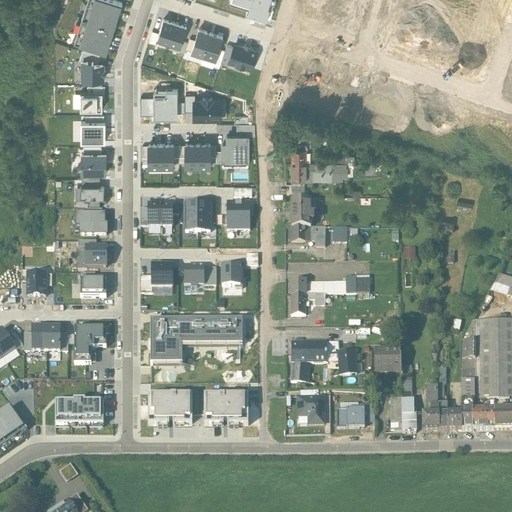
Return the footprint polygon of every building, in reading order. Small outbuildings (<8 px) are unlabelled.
[(122,2),(115,0),(89,0),(89,2),(87,1),(77,31),(79,32),(76,41),(107,51),(122,2)] [(231,0),(247,5),(246,10),(267,17),(271,0),(231,0)] [(159,33),(157,38),(169,42),(175,22),(168,20),(163,19),(159,33)] [(180,46),(182,40),(187,26),(180,24),(175,22),(169,42),(180,46)] [(192,50),(204,54),(211,32),(204,30),(199,28),(195,39),(192,50)] [(157,38),(159,33),(152,30),(148,42),(155,44),(157,38)] [(217,33),(211,32),(204,54),(216,58),(219,47),(223,36),(217,33)] [(192,50),(195,39),(190,37),(188,42),(186,48),(192,50)] [(188,42),(182,40),(180,46),(178,52),(184,53),(186,48),(188,42)] [(227,43),(225,49),(221,60),(228,62),(229,59),(234,45),(227,43)] [(234,43),(234,45),(229,59),(236,62),(238,64),(242,65),(245,64),(252,66),(257,50),(234,43)] [(219,47),(216,58),(214,64),(219,66),(221,60),(225,49),(219,47)] [(79,59),(82,59),(93,59),(93,62),(97,62),(100,55),(82,49),(79,59)] [(103,62),(97,62),(93,62),(93,59),(82,59),(82,79),(103,79),(103,62)] [(154,96),(153,114),(153,117),(162,117),(162,115),(177,115),(177,90),(166,90),(166,95),(165,95),(165,96),(154,96)] [(102,109),(102,91),(87,91),(80,91),(80,109),(102,109)] [(185,112),(194,112),(194,99),(195,99),(195,95),(185,95),(185,112)] [(154,96),(140,96),(140,115),(141,115),(141,114),(153,114),(154,96)] [(195,99),(194,99),(194,112),(194,118),(221,118),(221,99),(212,100),(212,98),(202,98),(202,99),(195,99)] [(105,140),(105,121),(81,121),(81,141),(105,140)] [(247,124),(236,124),(237,136),(248,136),(255,136),(255,124),(247,124)] [(228,144),(223,144),(222,151),(222,163),(222,166),(248,166),(248,136),(237,136),(233,136),(228,136),(228,142),(228,144)] [(148,166),(161,166),(161,144),(154,144),(149,144),(148,166)] [(167,144),(161,144),(161,166),(173,166),(174,144),(167,144)] [(186,166),(198,166),(198,144),(192,144),(185,144),(186,166)] [(204,144),(198,144),(198,166),(211,166),(211,144),(204,144)] [(306,149),(291,149),(291,163),(306,162),(306,149)] [(106,153),(81,153),(81,173),(106,173),(106,153)] [(306,162),(291,163),(291,181),(306,181),(305,172),(308,172),(308,170),(313,170),(313,178),(316,178),(316,177),(323,177),(323,179),(342,179),(342,167),(335,167),(335,162),(306,162)] [(82,179),(82,187),(100,187),(100,179),(82,179)] [(291,196),(303,196),(303,193),(304,193),(304,185),(292,185),(291,196)] [(88,205),(100,205),(106,205),(106,197),(104,197),(104,187),(100,187),(82,187),(80,187),(80,197),(84,197),(84,205),(88,205)] [(252,187),(234,187),(234,199),(252,199),(252,187)] [(303,203),(291,203),(291,218),(288,218),(288,223),(291,223),(292,230),(310,230),(310,224),(313,224),(313,216),(310,216),(310,210),(316,210),(316,203),(303,203)] [(250,204),(227,204),(227,232),(250,232),(250,204)] [(185,234),(198,234),(198,206),(185,206),(185,207),(185,225),(185,234)] [(210,206),(198,206),(198,234),(210,234),(210,225),(211,207),(210,206)] [(173,207),(160,208),(161,229),(173,229),(173,207)] [(149,229),(161,229),(160,208),(148,208),(149,229)] [(84,218),(78,218),(78,228),(81,228),(81,237),(107,237),(107,228),(104,228),(104,218),(102,218),(84,218)] [(310,230),(292,230),(291,244),(316,244),(316,249),(324,249),(325,230),(310,230)] [(346,230),(332,230),(332,244),(346,245),(346,230)] [(405,261),(417,260),(416,248),(405,248),(405,261)] [(86,250),(86,269),(107,269),(107,250),(96,250),(86,250)] [(258,256),(246,256),(246,268),(258,268),(258,256)] [(172,268),(152,268),(152,278),(152,290),(153,290),(172,290),(172,268)] [(204,268),(184,268),(184,287),(191,288),(191,290),(198,290),(198,287),(204,287),(204,268)] [(240,268),(222,268),(222,289),(235,289),(235,291),(243,291),(243,283),(240,283),(240,268)] [(46,277),(28,277),(28,286),(28,299),(46,299),(46,289),(46,277)] [(511,289),(511,280),(500,277),(495,284),(510,289),(511,289)] [(140,296),(153,296),(153,290),(152,290),(152,278),(140,278),(140,296)] [(297,284),(291,284),(291,297),(305,297),(323,297),(323,296),(323,286),(312,286),(312,290),(305,290),(305,280),(297,280),(297,284)] [(346,286),(346,296),(369,296),(369,280),(346,280),(346,286)] [(106,281),(96,281),(80,281),(80,300),(106,300),(106,281)] [(346,286),(323,286),(323,296),(346,296),(346,286)] [(305,297),(291,297),(291,318),(305,319),(305,310),(308,310),(308,306),(305,306),(305,303),(305,297)] [(305,297),(305,303),(314,303),(314,308),(325,308),(325,297),(323,297),(305,297)] [(453,330),(461,331),(462,322),(455,321),(453,330)] [(511,322),(473,323),(463,342),(462,384),(462,399),(462,418),(473,418),(473,415),(494,415),(511,414),(511,322)] [(242,324),(152,325),(152,364),(157,364),(157,367),(180,366),(182,366),(182,347),(242,346),(242,324)] [(46,354),(46,330),(32,330),(32,336),(32,354),(46,354)] [(46,330),(46,354),(60,354),(60,336),(61,330),(46,330)] [(107,330),(74,330),(74,367),(91,367),(91,352),(95,352),(95,350),(107,350),(107,330)] [(0,335),(0,356),(3,360),(15,352),(16,351),(6,338),(3,333),(0,335)] [(13,334),(6,338),(16,351),(15,352),(16,353),(23,348),(13,334)] [(32,354),(32,336),(24,336),(25,354),(32,354)] [(304,345),(292,345),(292,366),(293,366),(309,366),(326,366),(326,360),(327,360),(327,358),(326,358),(326,347),(304,347),(304,345)] [(326,347),(326,358),(327,358),(339,358),(339,355),(340,355),(339,347),(326,347)] [(401,353),(375,354),(375,375),(391,374),(391,378),(396,378),(396,374),(401,374),(401,353)] [(339,355),(339,358),(339,366),(340,379),(356,378),(356,377),(355,362),(355,354),(340,355),(339,355)] [(327,358),(327,360),(326,360),(326,366),(339,366),(339,358),(327,358)] [(309,366),(293,366),(291,384),(307,385),(309,366)] [(402,402),(402,423),(412,422),(412,418),(412,414),(411,414),(411,403),(410,395),(411,395),(411,388),(410,388),(410,383),(401,383),(402,402)] [(444,415),(446,415),(446,400),(444,400),(444,394),(443,394),(443,388),(438,388),(438,390),(438,407),(444,407),(444,415)] [(438,409),(438,407),(438,390),(427,390),(428,412),(432,412),(432,418),(428,418),(428,417),(422,417),(423,435),(439,435),(438,409)] [(169,398),(148,398),(148,428),(169,428),(169,422),(173,422),(173,428),(192,427),(192,397),(175,398),(175,400),(169,400),(169,398)] [(221,397),(204,397),(204,428),(223,428),(223,423),(227,423),(227,428),(248,427),(248,397),(227,398),(227,400),(221,400),(221,397)] [(300,399),(297,399),(298,419),(308,419),(308,427),(324,427),(324,398),(319,399),(300,399)] [(402,435),(402,423),(402,402),(391,402),(392,436),(402,435)] [(104,404),(56,404),(55,428),(104,428),(104,404)] [(447,434),(447,418),(446,418),(446,415),(444,415),(444,407),(438,407),(438,409),(439,435),(447,434)] [(359,412),(337,412),(337,431),(365,430),(365,426),(364,408),(359,408),(359,412)] [(364,408),(365,426),(375,425),(375,408),(364,408)] [(0,452),(16,441),(15,439),(21,435),(22,437),(28,433),(11,409),(0,417),(0,452)] [(511,414),(494,415),(495,433),(509,433),(511,433),(511,414)] [(495,433),(494,415),(473,415),(473,418),(473,427),(473,434),(495,434),(495,433)] [(412,422),(402,423),(402,435),(416,435),(416,418),(412,418),(412,422)] [(473,427),(473,418),(462,418),(447,418),(447,434),(473,434),(473,427)] [(68,483),(79,476),(72,465),(61,471),(68,483)] [(86,511),(77,497),(68,503),(74,511),(86,511)] [(74,511),(68,503),(55,511),(74,511)]
